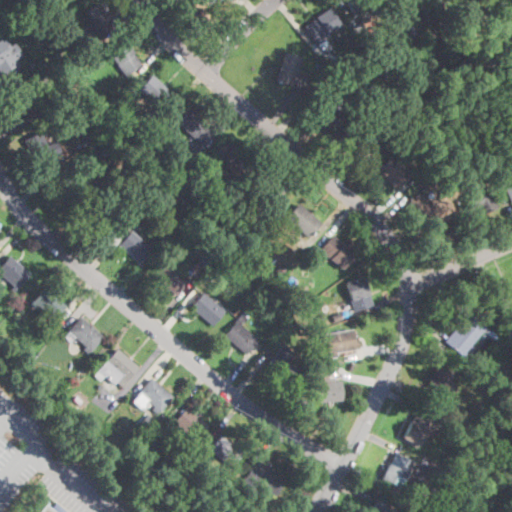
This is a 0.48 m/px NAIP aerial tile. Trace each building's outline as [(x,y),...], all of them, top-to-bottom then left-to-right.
[(101,36),(98,37),(83,10),(84,9),(100,0),(115,28),(101,36)] [(359,14),(353,17),(344,0),(378,0),(380,4),(367,10),(359,14)] [(318,40),(316,42),(303,26),(312,19),(315,17),(328,7),(337,20),(340,24),(326,34),(318,40)] [(65,18),(57,21),(55,16),(63,13),(65,18)] [(369,36),(359,42),(352,30),(351,28),(357,25),(361,23),(369,36)] [(415,34),(401,38),(398,28),(399,28),(404,26),(412,24),(415,34)] [(126,75),(125,76),(107,50),(109,49),(123,38),(141,63),(141,64),(128,74),(126,75)] [(0,41),(4,39),(8,46),(14,43),(21,55),(14,60),(16,64),(0,75),(0,41)] [(297,78),(294,86),(291,85),(274,80),(284,52),(299,57),(300,58),(294,77),(297,78)] [(57,75),(53,78),(49,72),(53,69),(55,72),(57,75)] [(161,108),(159,106),(137,88),(138,87),(149,74),(164,86),(165,88),(172,94),(170,96),(161,108)] [(19,122),(7,93),(24,86),(27,84),(39,114),(37,114),(35,115),(19,122)] [(332,90),(344,100),(340,106),(341,107),(338,111),(343,115),(341,117),(330,130),(319,121),(317,119),(309,112),(303,107),(306,104),(306,103),(317,92),(324,99),(332,90)] [(73,100),(65,103),(63,97),(70,93),(73,100)] [(374,104),(365,114),(360,109),(361,109),(361,108),(369,99),(374,104)] [(204,145),(203,146),(198,142),(191,136),(176,122),(189,107),(199,116),(201,118),(211,127),(215,130),(216,131),(204,145)] [(396,123),(392,127),(387,123),(391,118),(396,123)] [(374,146),(362,159),(350,149),(349,147),(339,139),(339,138),(351,124),(352,124),(375,144),(374,146)] [(43,136),(47,144),(53,141),(53,142),(59,153),(58,153),(37,165),(32,157),(31,155),(23,140),(43,129),(45,133),(46,135),(43,136)] [(248,159),(236,175),(212,155),(216,151),(225,140),(248,159)] [(203,147),(196,154),(190,149),(197,142),(203,147)] [(109,153),(105,157),(104,156),(100,152),(104,148),(109,153)] [(407,173),(394,188),(386,181),(384,179),(376,172),(387,159),(389,156),(397,164),(406,172),(407,173)] [(64,169),(80,186),(83,183),(86,187),(85,188),(69,202),(58,190),(56,188),(50,182),(64,169)] [(273,209),(271,211),(245,189),(255,177),(260,171),(274,183),(270,187),(275,192),(281,196),(282,198),(273,209)] [(511,201),(511,202),(502,180),(507,178),(509,181),(511,179),(511,201)] [(472,215),(470,216),(462,197),(487,185),(496,205),(477,213),(472,215)] [(175,197),(170,202),(166,197),(171,192),(175,197)] [(446,201),(442,220),(420,216),(417,216),(407,214),(409,201),(410,198),(410,195),(422,197),(444,200),(446,201)] [(116,219),(104,234),(103,233),(94,225),(92,223),(82,214),(83,213),(97,197),(101,201),(99,204),(115,218),(116,219)] [(319,224),(307,238),(303,234),(300,237),(292,229),(294,226),(284,218),(297,203),(309,213),(311,215),(320,223),(319,224)] [(130,230),(147,245),(149,242),(154,246),(139,263),(126,251),(124,250),(118,245),(118,244),(129,232),(130,230)] [(112,248),(112,249),(111,249),(107,245),(117,233),(122,236),(112,248)] [(356,254),(342,270),(341,268),(319,250),(318,249),(331,234),(332,233),(334,235),(335,236),(356,254)] [(214,252),(206,261),(199,255),(208,246),(214,252)] [(30,273),(15,292),(11,289),(13,286),(7,281),(3,287),(2,285),(0,283),(0,276),(1,275),(0,274),(0,265),(7,257),(8,255),(16,262),(18,263),(29,272),(30,273)] [(188,280),(176,295),(166,286),(164,284),(153,275),(168,258),(173,262),(171,265),(188,280)] [(286,270),(279,277),(274,272),(280,265),(286,270)] [(354,311),(345,283),(344,282),(362,276),(368,293),(369,295),(371,302),(372,304),(354,310),(354,311)] [(252,286),(245,293),(241,290),(248,282),(252,286)] [(503,308),(498,310),(490,292),(495,290),(505,286),(507,285),(511,282),(511,303),(505,307),(503,308)] [(59,299),(65,305),(64,306),(54,318),(54,319),(37,305),(34,307),(30,303),(44,287),(57,297),(59,299)] [(204,293),(219,307),(222,304),(222,305),(227,309),(211,326),(198,314),(196,312),(190,307),(201,294),(203,292),(204,293)] [(296,309),(295,309),(291,303),(292,303),(297,299),(301,306),(296,309)] [(342,321),(334,324),(331,315),(339,313),(339,312),(341,320),(342,321)] [(258,339),(245,354),(235,346),(233,344),(223,335),(241,313),(247,318),(241,325),(258,339)] [(91,350),(88,354),(87,353),(82,349),(85,346),(66,331),(79,316),(89,325),(91,327),(102,337),(91,350)] [(485,328),(462,356),(461,355),(458,353),(447,343),(451,338),(470,316),(482,326),(485,328)] [(351,329),(352,336),(355,335),(355,338),(356,340),(357,348),(357,349),(356,349),(355,349),(335,352),(336,357),(327,358),(324,333),(334,332),(351,329)] [(13,341),(4,353),(0,350),(0,342),(6,335),(13,341)] [(297,371),(285,387),(271,376),(269,375),(262,370),(268,363),(273,356),(281,346),(281,345),(293,353),(286,362),(297,371)] [(135,375),(122,389),(121,388),(115,383),(113,385),(103,376),(99,381),(93,375),(97,371),(96,371),(104,362),(116,348),(129,359),(130,360),(137,367),(132,372),(134,374),(135,375)] [(446,388),(442,397),(425,388),(429,378),(430,377),(436,363),(454,371),(450,380),(446,388)] [(329,376),(329,377),(333,377),(334,380),(339,379),(341,400),(326,402),(325,402),(314,403),(312,380),(316,380),(315,370),(326,369),(328,369),(329,376)] [(172,395),(159,411),(159,410),(147,401),(141,408),(139,406),(131,400),(134,397),(150,377),(154,381),(158,384),(160,385),(172,395)] [(76,396),(81,401),(83,399),(89,403),(80,412),(70,403),(76,396)] [(207,426),(195,440),(173,421),(185,407),(195,415),(196,416),(207,426)] [(423,439),(419,446),(418,445),(401,435),(409,421),(411,418),(415,410),(423,414),(432,419),(433,420),(430,427),(426,433),(423,439)] [(156,422),(145,434),(136,426),(146,415),(147,414),(152,419),(156,422)] [(242,452),(231,468),(207,450),(215,440),(219,435),(228,441),(229,442),(242,452)] [(412,462),(398,488),(381,478),(386,468),(388,465),(395,453),(406,459),(412,462)] [(285,476),(275,496),(255,485),(250,494),(239,488),(254,460),(263,464),(269,468),(271,469),(285,476)] [(452,505),(447,511),(439,511),(435,509),(442,498),(452,505)] [(51,511),(40,502),(32,511),(51,511)] [(391,511),(390,511),(370,511),(371,511),(376,502),(385,507),(388,509),(391,511)]
